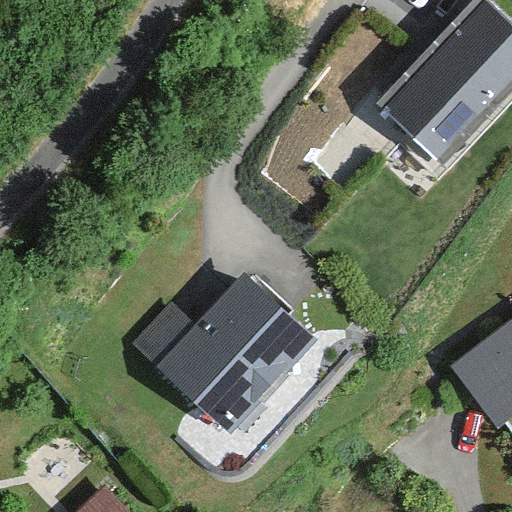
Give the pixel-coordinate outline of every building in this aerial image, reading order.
[(511,11),(498,0),(477,0),(383,100),(438,151),(511,69),(511,11)] [(251,423),(318,344),(251,287),(184,366),(251,423)] [(143,343),(162,356),(192,312),(173,300),(143,343)] [(511,341),(461,380),(502,435),(511,427),(511,341)] [(134,511),(111,483),(74,511),(134,511)]
